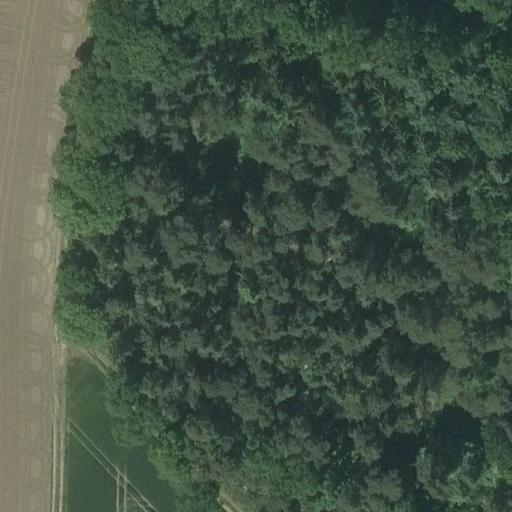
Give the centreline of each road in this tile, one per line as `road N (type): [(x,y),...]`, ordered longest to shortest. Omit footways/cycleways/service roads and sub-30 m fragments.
road 1 (track): [(95,0),(58,227),(55,511)]
road 2 (track): [(60,323),(86,338),(239,511)]
